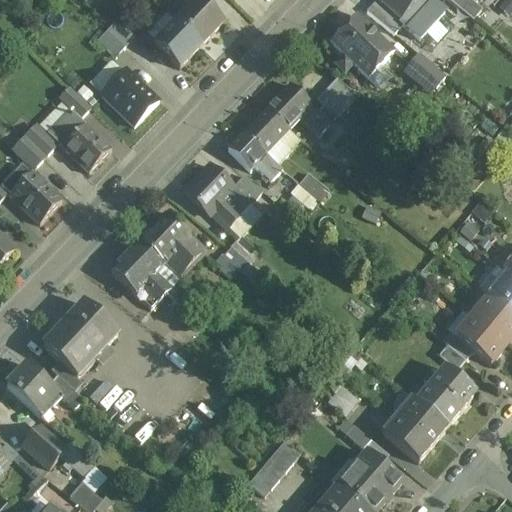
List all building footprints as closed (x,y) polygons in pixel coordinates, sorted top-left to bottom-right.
[(420,0),(374,0),(400,25),(422,1),(420,0)] [(482,14),(465,0),(446,0),(445,2),(452,8),(458,12),(460,14),(472,25),(482,14)] [(223,26),(198,2),(176,26),(201,49),(223,26)] [(445,6),(437,15),(444,20),(446,17),(453,23),(460,14),(458,12),(452,8),(450,10),(445,6)] [(176,26),(166,16),(155,27),(165,37),(154,49),(179,72),(201,49),(176,26)] [(394,56),(356,19),(330,46),(343,59),(334,68),(344,77),(353,68),(368,82),(394,56)] [(134,41),(116,24),(106,35),(124,51),(134,41)] [(124,51),(106,35),(97,45),(115,61),(124,51)] [(445,82),(417,59),(408,70),(436,93),(445,82)] [(158,105),(126,74),(102,99),(134,131),(158,105)] [(336,83),(316,104),(323,111),(335,122),(356,100),(336,83)] [(312,110),(289,89),(265,114),(287,136),(300,123),(318,141),(330,128),(312,111),(312,110)] [(91,113),(70,93),(64,99),(70,105),(67,109),(81,123),(91,113)] [(265,114),(241,139),(263,161),(265,159),(287,136),(265,114)] [(62,152),(88,178),(111,154),(85,129),(62,152)] [(241,139),(228,153),(250,175),(254,170),(270,185),(282,174),(265,159),(263,161),(241,139)] [(233,192),(211,171),(185,198),(208,220),(211,217),(227,232),(250,209),(233,192)] [(61,206),(31,177),(9,200),(39,229),(61,206)] [(328,195),(308,178),(299,189),(315,202),(320,206),(328,195)] [(262,196),(243,180),(233,192),(250,209),(251,208),(252,208),(262,196)] [(299,189),(284,207),(300,220),(315,202),(299,189)] [(481,246),(499,229),(480,210),(475,215),(486,226),(478,234),(469,226),(465,230),(481,246)] [(190,243),(164,219),(138,247),(163,270),(164,270),(177,281),(178,280),(202,255),(189,243),(190,243)] [(385,225),(375,251),(395,258),(398,250),(420,258),(426,240),(385,225)] [(258,256),(240,240),(230,251),(245,264),(249,267),(258,256)] [(0,269),(14,255),(0,241),(0,269)] [(163,270),(138,247),(111,275),(151,314),(166,298),(172,292),(156,277),(163,270)] [(230,251),(223,259),(222,258),(213,268),(229,282),(245,264),(230,251)] [(192,292),(178,280),(177,281),(164,270),(163,270),(156,277),(172,292),(166,298),(187,318),(201,302),(191,293),(192,292)] [(511,282),(508,279),(489,301),(511,319),(511,282)] [(511,319),(489,301),(472,322),(506,350),(511,355),(511,319)] [(84,308),(43,351),(59,366),(76,383),(117,339),(84,308)] [(506,350),(472,322),(457,341),(456,341),(473,355),(479,360),(479,361),(490,369),(506,350)] [(457,341),(450,336),(442,345),(447,349),(465,365),(473,355),(456,341),(457,341)] [(465,365),(447,349),(438,360),(457,375),(465,365)] [(76,383),(59,366),(51,375),(57,381),(68,391),(76,383)] [(48,390),(26,369),(6,390),(41,423),(61,403),(61,402),(48,390)] [(476,399),(444,372),(415,406),(447,433),(476,399)] [(68,391),(57,381),(48,390),(61,402),(61,403),(74,415),(83,405),(68,391)] [(342,390),(327,406),(345,421),(359,405),(342,390)] [(415,406),(410,402),(381,437),(418,468),(447,433),(415,406)] [(371,444),(353,429),(345,438),(363,454),(371,444)] [(39,434),(24,451),(48,473),(60,460),(84,482),(95,471),(69,448),(63,455),(39,434)] [(284,446),(248,488),(264,501),(300,459),(284,446)] [(379,511),(402,486),(368,457),(338,492),(361,511),(379,511)] [(96,511),(102,505),(81,488),(69,501),(82,511),(96,511)] [(361,511),(338,492),(320,511),(361,511)]
